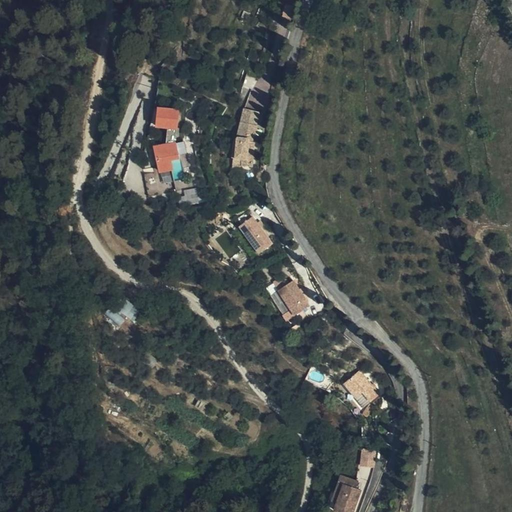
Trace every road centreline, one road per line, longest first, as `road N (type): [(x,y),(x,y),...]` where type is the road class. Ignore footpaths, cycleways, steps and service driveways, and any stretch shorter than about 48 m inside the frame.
road 1 (track): [(109,0),(99,98),(81,167),(87,215),(113,252),(192,304),(300,434),(307,459),(298,511)]
road 2 (residential): [(308,0),(273,180),(281,207),(335,291),(413,369),(423,422),(414,511)]
